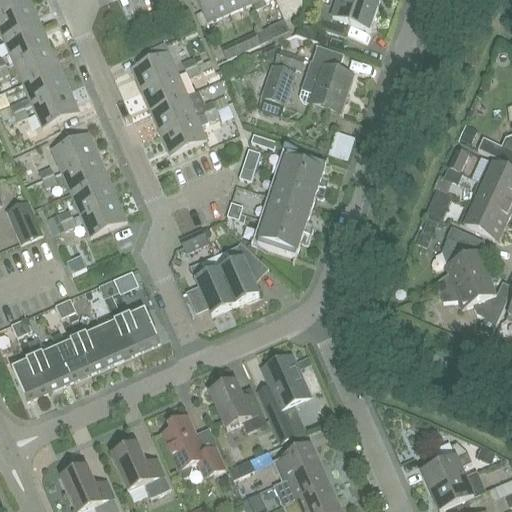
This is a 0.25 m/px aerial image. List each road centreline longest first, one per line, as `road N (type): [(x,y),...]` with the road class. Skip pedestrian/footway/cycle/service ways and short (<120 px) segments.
road 1 (residential): [(309,310),(327,288),(420,0)]
road 2 (residential): [(161,206),(77,10),(82,0)]
road 3 (residential): [(309,310),(401,511)]
road 4 (residential): [(2,446),(196,361)]
road 5 (residential): [(196,361),(156,253),(161,206)]
road 6 (residential): [(196,361),(309,310)]
